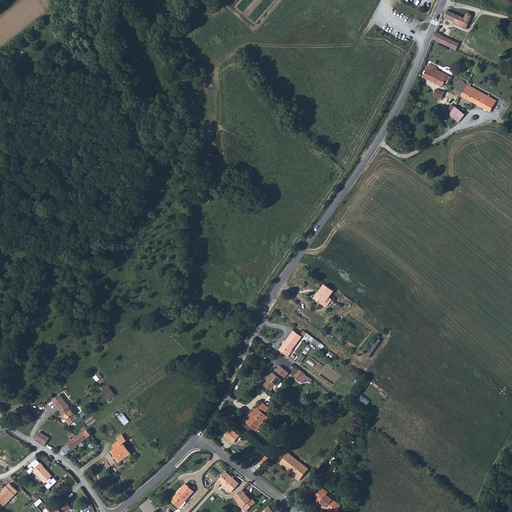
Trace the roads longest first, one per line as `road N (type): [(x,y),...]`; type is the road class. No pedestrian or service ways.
road 1 (tertiary): [(197,436),(259,315),(389,123),(444,0)]
road 2 (residential): [(296,511),(197,436)]
